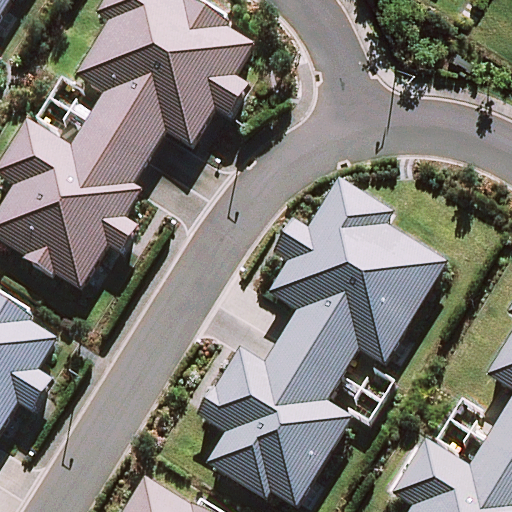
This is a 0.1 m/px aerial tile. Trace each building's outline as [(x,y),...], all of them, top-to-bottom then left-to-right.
[(258,54),(167,0),(123,0),(74,81),(107,101),(76,154),(42,134),(0,203),(15,212),(0,237),(0,252),(85,304),(146,203),(132,194),(165,139),(195,157),(258,54)] [(394,218),(345,189),(316,236),(301,227),(281,259),(296,269),(276,302),(304,319),(269,376),(241,360),(204,421),(234,438),(213,472),(270,505),(276,495),(299,509),(351,423),(326,408),(359,354),(384,369),(445,269),(385,233),(394,218)] [(0,408),(46,333),(0,305),(0,408)] [(511,511),(511,355),(494,385),(511,396),(511,410),(475,472),(433,447),(401,501),(418,511),(511,511)] [(191,511),(151,488),(136,511),(191,511)]
